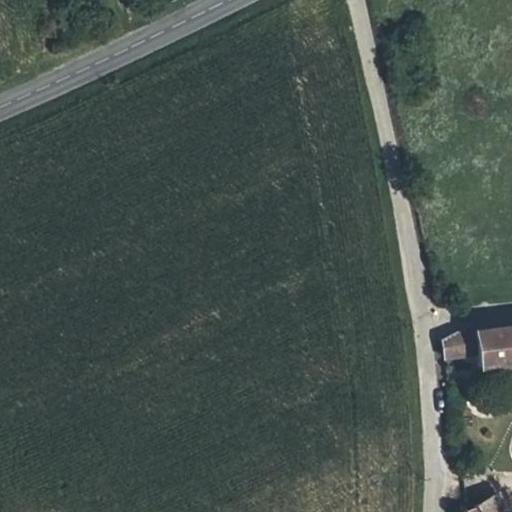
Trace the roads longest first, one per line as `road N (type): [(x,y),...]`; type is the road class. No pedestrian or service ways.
road 1 (unclassified): [(359,0),(417,264),(432,364),(436,511)]
road 2 (tertiary): [(225,0),(0,104)]
